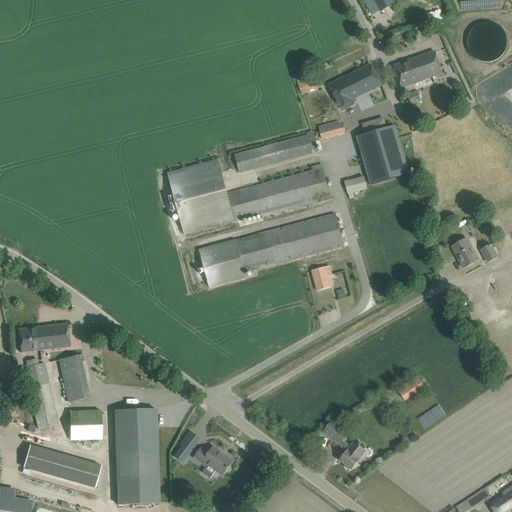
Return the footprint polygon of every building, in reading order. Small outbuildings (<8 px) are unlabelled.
[(396,3),(394,0),(374,0),(381,12),(396,3)] [(508,45),(494,20),(465,36),(479,62),(508,45)] [(394,66),(402,88),(442,74),(435,52),(394,66)] [(382,85),(370,65),(329,86),(338,102),(343,111),(354,105),(353,103),(356,100),(355,98),(382,85)] [(302,94),(319,88),(314,75),(297,81),(302,94)] [(421,102),(417,91),(407,94),(414,114),(421,111),(418,103),(421,102)] [(359,124),(373,172),(411,161),(397,113),(359,124)] [(342,121),(319,127),(322,139),(345,132),(342,121)] [(318,152),(313,131),(233,152),(239,173),(318,152)] [(179,214),(185,236),(235,222),(219,161),(168,174),(174,196),(167,198),(172,216),(179,214)] [(323,169),(230,194),(238,222),(262,215),(263,218),(331,199),(323,169)] [(374,175),(345,182),(348,194),(377,187),(374,175)] [(198,267),(200,274),(205,273),(209,288),(247,278),(245,273),(344,247),(335,214),(236,241),(199,251),(203,266),(198,267)] [(464,268),(479,260),(467,239),(453,247),(464,268)] [(491,245),(482,251),(488,263),(498,258),(491,245)] [(332,288),(329,278),(333,277),(330,266),(311,271),(317,291),(332,288)] [(18,330),(21,353),(70,347),(68,324),(18,330)] [(68,403),(89,398),(80,356),(59,360),(68,403)] [(24,368),(28,389),(49,384),(44,363),(39,365),(27,367),(24,368)] [(425,388),(417,376),(397,389),(405,401),(425,388)] [(71,440),(102,440),(102,410),(71,410),(71,440)] [(160,504),(156,410),(116,411),(119,506),(160,504)] [(350,434),(331,420),(322,432),(341,446),(350,434)] [(190,454),(194,448),(184,441),(180,447),(182,448),(190,454)] [(340,461),(352,470),(364,453),(358,448),(353,445),(346,453),(340,461)] [(29,446),(23,469),(95,489),(101,467),(29,446)] [(216,471),(223,475),(226,470),(232,462),(214,448),(211,452),(209,454),(202,449),(196,457),(195,459),(207,468),(203,473),(210,478),(216,471)] [(511,487),(511,488),(502,494),(504,496),(490,505),(494,511),(509,511),(511,510),(511,487)] [(479,493),(484,501),(491,496),(486,488),(479,493)] [(468,500),(456,508),(459,511),(466,511),(473,508),(468,500)]
